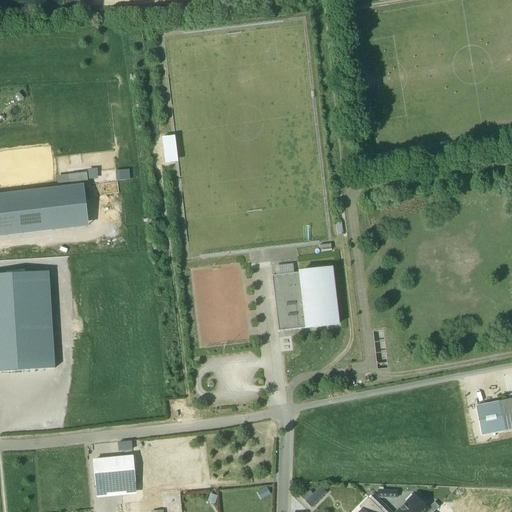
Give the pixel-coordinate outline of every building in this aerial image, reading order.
[(98,170),(87,170),(88,180),(98,180),(98,170)] [(87,174),(69,176),(71,188),(84,186),(88,186),(88,180),(87,174)] [(69,176),(57,177),(58,189),(71,188),(69,176)] [(58,189),(48,190),(53,231),(88,227),(84,186),(71,188),(58,189)] [(48,190),(0,196),(0,237),(53,231),(48,190)] [(332,270),(316,271),(316,272),(300,274),(306,329),(323,327),(338,326),(337,314),(333,281),(332,270)] [(38,274),(0,275),(0,372),(44,370),(38,274)] [(300,274),(272,277),(276,309),(280,308),(283,332),(306,329),(300,274)] [(511,399),(500,402),(506,432),(511,431),(511,399)] [(506,432),(500,402),(475,407),(481,437),(506,432)] [(116,442),(117,450),(131,449),(130,441),(116,442)] [(133,458),(93,462),(96,487),(136,483),(133,458)] [(321,489),(307,503),(311,508),(325,493),(321,489)] [(165,496),(166,503),(177,502),(177,500),(180,499),(179,494),(165,496)] [(208,502),(215,505),(217,498),(210,495),(208,502)] [(390,511),(374,496),(370,500),(381,511),(390,511)] [(414,496),(398,511),(426,511),(428,510),(414,496)] [(381,511),(370,500),(368,499),(359,508),(363,511),(364,511),(381,511)] [(434,503),(428,510),(426,511),(434,511),(439,508),(434,503)]
